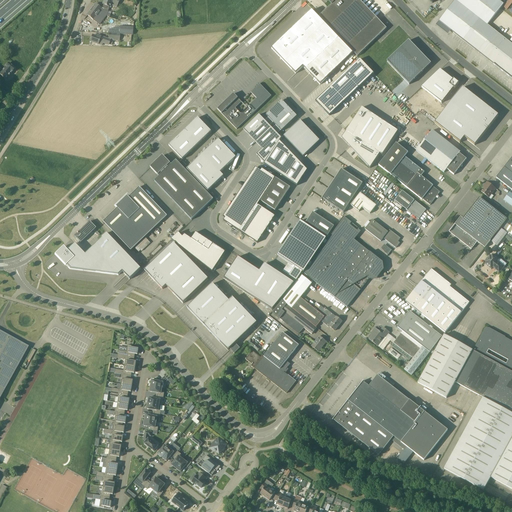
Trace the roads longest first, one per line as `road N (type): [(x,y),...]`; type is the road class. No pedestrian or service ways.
road 1 (unclassified): [(194,98),(247,156),(216,207),(215,228),(252,252),(268,248),(332,147),(245,48)]
road 2 (tertiary): [(255,436),(279,428),(423,241)]
road 3 (tertiary): [(255,436),(219,410),(144,330),(61,302)]
road 4 (tertiary): [(42,243),(194,98)]
road 5 (unclassified): [(0,154),(87,0)]
road 6 (tertiary): [(0,136),(60,32),(69,0)]
road 7 (unclassified): [(511,100),(396,0)]
road 8 (unclassified): [(423,241),(511,129)]
road 9 (unclassified): [(63,0),(0,111)]
